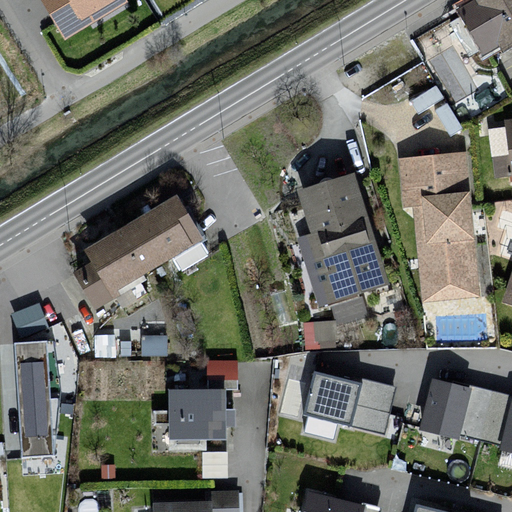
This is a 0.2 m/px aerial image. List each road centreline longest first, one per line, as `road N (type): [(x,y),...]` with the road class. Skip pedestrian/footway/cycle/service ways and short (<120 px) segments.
road 1 (secondary): [(0,243),(403,0)]
road 2 (residential): [(0,138),(227,0)]
road 3 (unknown): [(248,511),(253,369)]
road 4 (unknown): [(298,62),(333,124),(344,175)]
